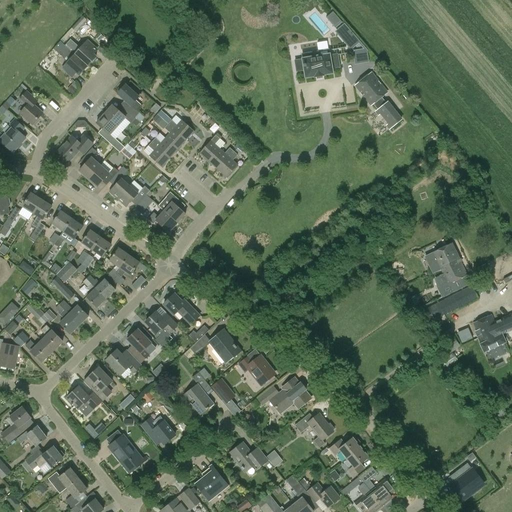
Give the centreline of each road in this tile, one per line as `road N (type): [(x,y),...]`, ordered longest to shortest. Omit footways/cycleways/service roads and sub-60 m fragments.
road 1 (residential): [(427,497),(371,416),(319,368),(168,268)]
road 2 (residential): [(168,268),(42,392)]
road 3 (residential): [(168,268),(34,174)]
road 4 (residential): [(128,511),(49,414),(42,392)]
road 5 (residential): [(34,174),(45,140),(111,65)]
road 6 (residential): [(133,511),(237,427)]
